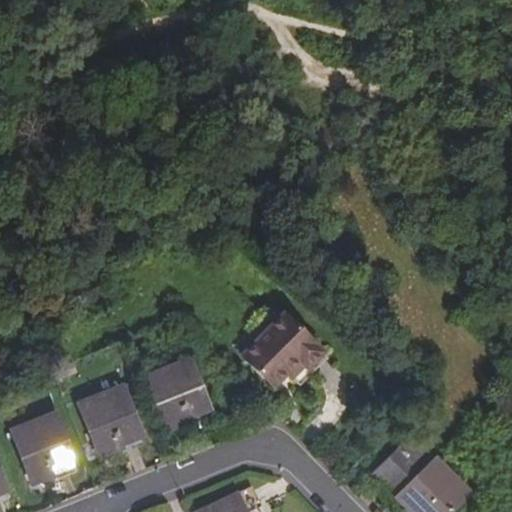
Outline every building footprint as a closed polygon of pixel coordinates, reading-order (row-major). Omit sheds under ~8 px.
[(295,368),(310,352),(272,315),(231,357),(263,388),(268,381),(275,373),(287,360),(293,366),(295,368)] [(316,357),(310,352),(295,368),(300,373),(316,357)] [(148,373),(163,412),(170,409),(176,424),(194,417),(192,414),(210,407),(190,357),(148,373)] [(287,360),(275,373),(281,378),(293,366),(287,360)] [(79,401),(96,440),(103,437),(109,451),(127,444),(125,441),(144,434),(123,384),(79,401)] [(170,409),(163,412),(169,427),(176,424),(170,409)] [(13,429),(29,467),(35,464),(41,478),(57,472),(56,468),(76,461),(56,410),(13,429)] [(409,433),(399,443),(422,467),(433,457),(409,433)] [(103,437),(96,440),(101,454),(109,451),(103,437)] [(422,467),(399,443),(371,471),(393,495),(396,494),(414,511),(445,511),(467,491),(433,457),(422,467)] [(35,464),(29,467),(35,481),(41,478),(35,464)] [(0,491),(9,488),(0,465),(0,491)] [(245,511),(237,495),(198,511),(245,511)]
